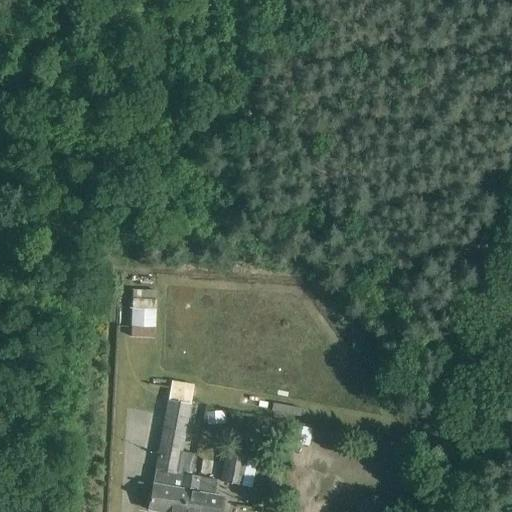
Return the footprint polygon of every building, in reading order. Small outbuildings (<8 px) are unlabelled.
[(129,290),(128,335),(152,335),(153,291),(129,290)] [(195,454),(180,451),(189,406),(167,401),(154,469),(166,471),(163,486),(152,484),(148,502),(149,502),(148,510),(160,511),(182,511),(184,507),(183,507),(186,491),(187,491),(195,454)] [(292,424),(289,441),(308,444),(310,426),(292,424)] [(240,485),(247,444),(226,441),(225,447),(220,446),(218,456),(225,457),(220,481),(240,485)] [(215,480),(191,475),(187,491),(186,491),(183,507),(184,507),(182,511),(218,511),(221,497),(212,495),(215,480)]
